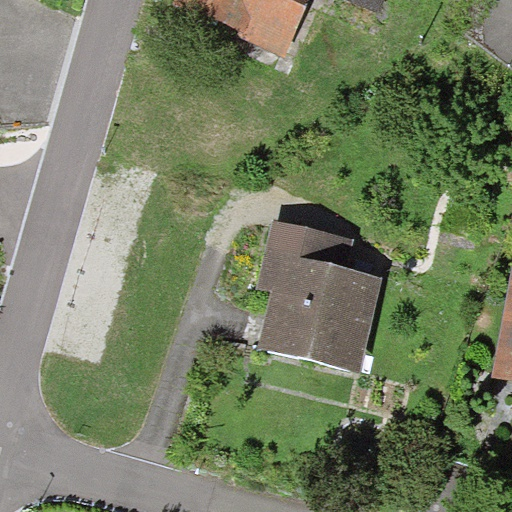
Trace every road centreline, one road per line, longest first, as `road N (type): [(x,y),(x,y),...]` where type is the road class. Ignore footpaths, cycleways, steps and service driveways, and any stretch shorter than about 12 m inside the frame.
road 1 (residential): [(114,0),(89,66),(0,412)]
road 2 (residential): [(0,446),(241,511)]
